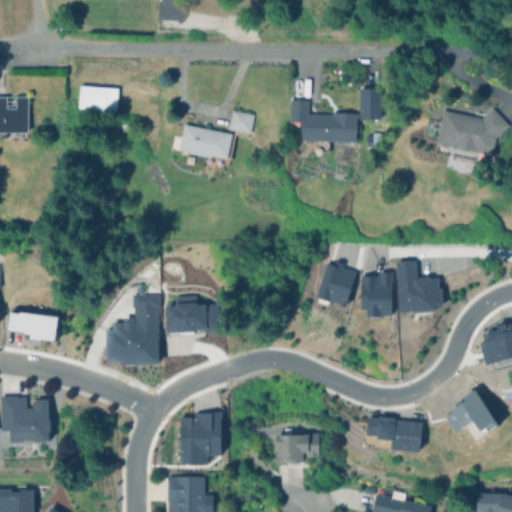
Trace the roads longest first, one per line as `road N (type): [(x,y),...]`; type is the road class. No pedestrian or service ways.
road 1 (residential): [(511,49),(0,47)]
road 2 (residential): [(225,366),(273,355),(373,392),(408,390),(443,367),(478,302),(511,286)]
road 3 (residential): [(0,357),(84,375),(151,405)]
